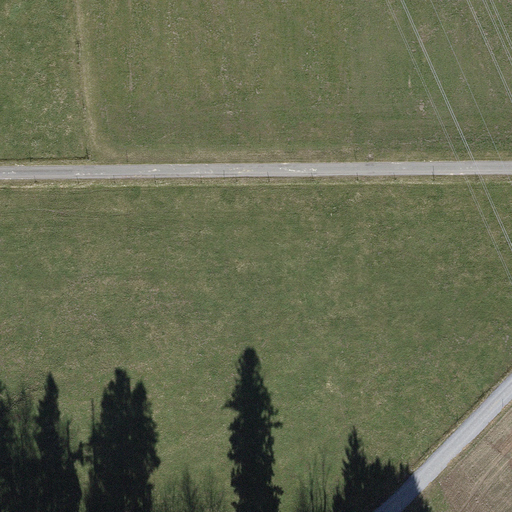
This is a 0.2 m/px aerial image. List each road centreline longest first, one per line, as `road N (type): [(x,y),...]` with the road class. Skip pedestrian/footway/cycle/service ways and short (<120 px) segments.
road 1 (unclassified): [(0,180),(511,173)]
road 2 (track): [(511,388),(393,511)]
